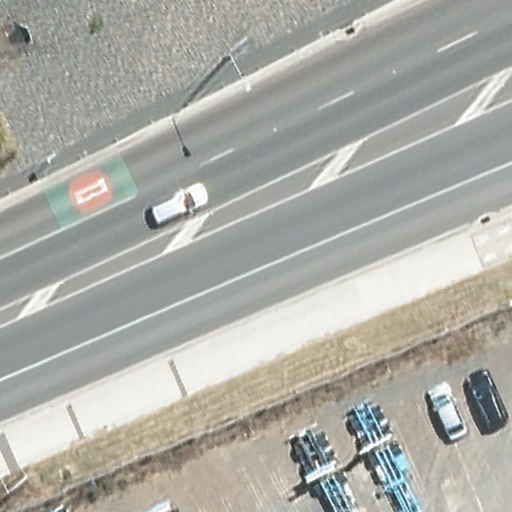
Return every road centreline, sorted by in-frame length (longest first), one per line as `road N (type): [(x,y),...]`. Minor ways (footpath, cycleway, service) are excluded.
road 1 (trunk): [(511,117),(0,348)]
road 2 (trunk): [(0,239),(493,0)]
